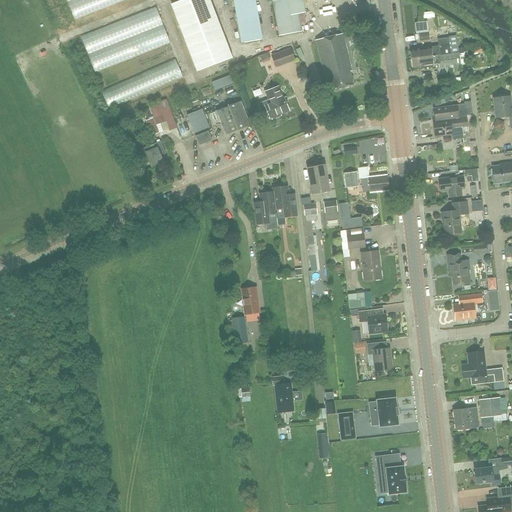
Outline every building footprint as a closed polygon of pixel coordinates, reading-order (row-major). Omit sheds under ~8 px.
[(67,0),(75,20),(126,0),(67,0)] [(210,0),(181,0),(171,4),(197,71),(233,58),(210,0)] [(253,0),(234,0),(243,43),(261,40),(253,0)] [(301,0),(272,0),(279,36),(299,32),(296,14),(304,13),(301,0)] [(81,36),(89,56),(163,27),(156,8),(81,36)] [(427,21),(414,23),(416,34),(418,34),(419,33),(426,32),(428,32),(427,21)] [(170,44),(163,27),(89,56),(95,73),(170,44)] [(430,40),(429,32),(428,32),(426,32),(419,33),(418,34),(419,42),(430,40)] [(352,71),(349,59),(343,33),(316,40),(322,65),(328,91),(353,85),(350,71),(352,71)] [(456,37),(448,38),(438,39),(438,46),(410,50),(411,59),(431,57),(431,56),(440,55),(440,56),(458,54),(458,53),(466,52),(465,48),(458,49),(456,37)] [(272,56),(276,67),(294,60),(291,49),(272,56)] [(262,63),(271,60),(268,53),(259,56),(262,63)] [(431,57),(411,59),(412,68),(441,64),(441,67),(449,66),(450,72),(466,71),(466,69),(474,68),(473,65),(466,65),(464,53),(458,54),(440,56),(440,55),(431,56),(431,57)] [(183,77),(175,59),(101,92),(109,110),(183,77)] [(234,72),(235,79),(246,78),(245,67),(239,67),(239,72),(234,72)] [(218,89),(235,83),(231,74),(214,80),(218,89)] [(267,111),(270,117),(271,117),(272,118),(278,116),(277,114),(288,110),(283,98),(282,98),(278,87),(266,92),(269,101),(260,104),(260,106),(262,113),(267,111)] [(494,98),(496,118),(510,117),(511,128),(511,106),(511,107),(510,97),(508,97),(504,95),(499,96),(496,98),(494,98)] [(225,135),(250,125),(240,101),(216,111),(225,135)] [(456,106),(433,109),(435,120),(458,117),(458,116),(456,106)] [(204,107),(187,112),(194,131),(210,126),(204,107)] [(489,111),(483,131),(489,132),(494,112),(489,111)] [(472,127),(471,115),(458,116),(458,117),(435,120),(433,120),(435,138),(452,136),(451,128),(461,127),(464,148),(474,146),(473,142),(473,139),(472,127)] [(151,131),(157,129),(153,120),(147,122),(151,131)] [(199,146),(212,140),(208,131),(195,136),(199,146)] [(165,153),(160,141),(137,151),(143,164),(149,162),(151,166),(163,161),(160,155),(165,153)] [(345,156),(357,154),(356,147),(344,148),(345,156)] [(494,183),(511,181),(511,163),(504,165),(505,166),(492,167),(494,183)] [(321,192),(329,190),(324,164),(316,166),(321,192)] [(321,192),(316,166),(307,168),(312,193),(321,192)] [(359,179),(361,178),(363,192),(369,191),(388,189),(386,175),(368,177),(367,167),(358,168),(359,179)] [(476,170),(464,171),(465,177),(471,176),(472,182),(478,182),(476,170)] [(346,188),(358,186),(357,172),(344,173),(346,188)] [(460,189),(464,189),(462,177),(438,180),(440,191),(448,191),(449,198),(461,196),(460,189)] [(273,191),(272,191),(274,212),(275,212),(275,217),(296,215),(294,193),(287,194),(286,186),(284,186),(283,184),(280,184),(279,186),(272,187),(273,191)] [(274,212),(272,191),(266,192),(265,190),(262,190),(261,192),(259,192),(260,201),(254,201),(256,223),(268,222),(267,213),(274,212)] [(325,213),(338,211),(336,200),(323,202),(325,213)] [(472,211),(482,210),(481,200),(471,201),(472,211)] [(458,216),(468,214),(466,202),(452,204),(453,212),(441,213),(442,221),(443,220),(445,235),(460,233),(458,216)] [(315,214),(317,214),(316,203),(303,205),(304,216),(305,216),(306,221),(315,220),(315,214)] [(348,204),(339,205),(342,230),(363,227),(362,218),(350,219),(348,204)] [(322,261),(316,262),(312,222),(306,223),(310,263),(311,265),(311,271),(324,270),(323,264),(322,264),(322,261)] [(348,250),(365,248),(363,228),(346,230),(340,231),(342,249),(348,249),(348,250)] [(473,254),(488,253),(487,244),(471,245),(473,254)] [(364,280),(381,278),(378,251),(361,253),(364,280)] [(468,271),(469,270),(468,261),(460,262),(460,254),(447,256),(449,273),(452,272),(454,286),(469,284),(468,271)] [(489,279),(487,286),(493,288),(495,281),(489,279)] [(317,293),(324,292),(324,283),(316,284),(317,293)] [(245,314),(259,312),(256,287),(241,289),(245,314)] [(365,307),(363,293),(347,295),(349,309),(365,307)] [(473,304),(482,303),(481,294),(467,296),(468,303),(453,305),(455,321),(475,318),(473,304)] [(369,333),(387,331),(385,315),(373,316),(372,309),(358,311),(359,322),(368,321),(369,333)] [(235,344),(248,342),(244,317),(232,319),(235,344)] [(375,371),(391,369),(389,348),(378,349),(377,342),(366,343),(368,355),(373,354),(375,371)] [(469,366),(467,367),(465,368),(466,375),(468,377),(470,377),(470,378),(480,376),(481,384),(504,382),(502,368),(493,370),(486,370),(484,352),(468,354),(469,366)] [(278,412),(293,410),(290,383),(281,384),(281,379),(283,379),(282,371),(271,373),(273,385),(275,385),(278,412)] [(242,397),(250,397),(249,387),(241,388),(242,397)] [(497,394),(497,398),(478,400),(480,417),(481,417),(482,423),(493,422),(507,420),(506,414),(507,414),(505,398),(503,398),(503,394),(497,394)] [(377,402),(379,416),(371,417),(372,426),(380,425),(380,426),(380,427),(381,427),(381,426),(397,424),(397,425),(398,425),(398,423),(397,415),(397,414),(397,408),(396,409),(395,400),(395,398),(394,399),(390,399),(390,397),(382,398),(382,400),(378,401),(378,400),(377,401),(377,402)] [(333,401),(325,402),(326,413),(335,412),(333,401)] [(470,428),(478,427),(476,408),(468,409),(468,408),(453,410),(455,431),(470,429),(470,428)] [(352,413),(338,414),(340,426),(341,440),(355,439),(353,425),(352,413)] [(329,457),(327,439),(317,440),(319,458),(329,457)] [(402,467),(391,468),(389,456),(376,457),(378,477),(387,476),(389,493),(389,495),(390,494),(405,492),(405,493),(406,493),(406,492),(404,482),(405,482),(404,477),(403,468),(403,467),(402,467)] [(511,456),(500,458),(501,459),(502,466),(511,465),(511,456)] [(492,485),(500,484),(498,468),(492,468),(491,468),(474,470),(476,484),(491,482),(492,485)] [(488,507),(479,508),(479,511),(506,511),(511,511),(509,498),(487,500),(488,507)]
